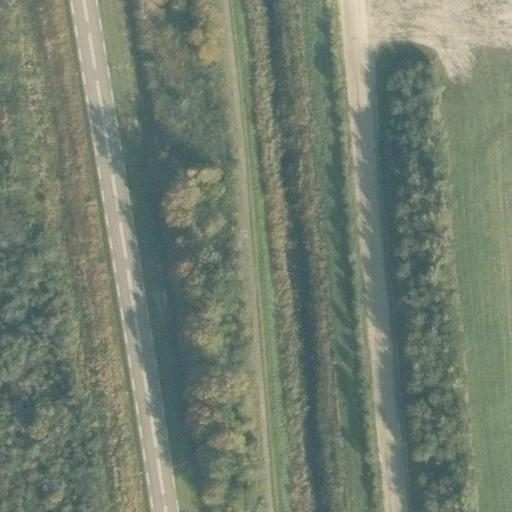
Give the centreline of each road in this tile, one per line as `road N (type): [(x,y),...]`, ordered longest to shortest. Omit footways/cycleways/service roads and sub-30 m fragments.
road 1 (primary): [(162,511),(80,0)]
road 2 (track): [(399,511),(355,0)]
